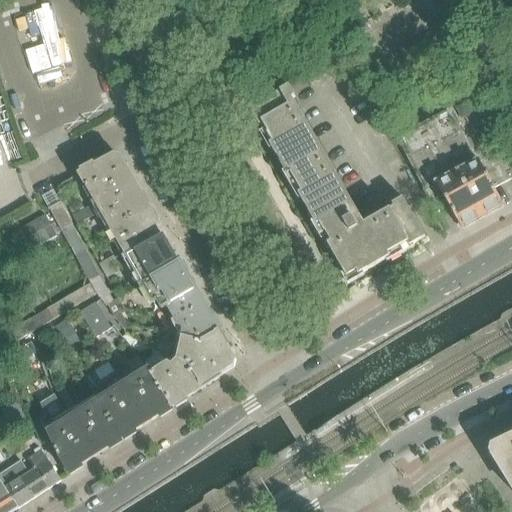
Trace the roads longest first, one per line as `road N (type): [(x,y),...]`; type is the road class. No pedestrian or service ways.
road 1 (unclassified): [(273,363),(164,168),(112,0)]
road 2 (secondary): [(511,247),(285,380)]
road 3 (secondary): [(285,380),(82,511)]
road 4 (secondary): [(352,472),(511,386)]
